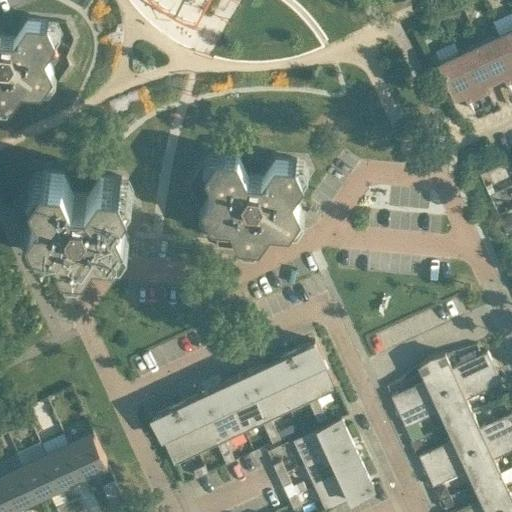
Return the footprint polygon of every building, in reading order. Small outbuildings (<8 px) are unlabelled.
[(0,99),(8,100),(13,101),(24,85),(43,87),(55,70),(46,52),(57,37),(49,18),(28,16),(15,35),(1,34),(0,31),(0,99)] [(511,25),(500,31),(511,57),(511,25)] [(511,57),(500,31),(480,40),(496,76),(505,72),(511,85),(511,57)] [(488,80),(496,76),(480,40),(460,50),(485,103),(496,98),(488,80)] [(474,108),(485,103),(460,50),(440,59),(457,94),(466,90),(474,108)] [(249,173),(240,152),(219,150),(207,167),(215,184),(204,200),(213,218),(232,220),(240,237),(261,239),(272,224),(291,225),(303,208),(294,191),(305,175),(297,157),(276,155),(263,174),(249,173)] [(74,190),(65,171),(43,169),(32,185),(40,202),(29,218),(38,236),(57,238),(65,256),(86,257),(97,242),(116,243),(127,226),(119,209),(130,193),(122,175),(101,173),(88,192),(74,190)] [(511,216),(511,214),(503,217),(508,229),(511,226),(511,216)] [(291,349),(313,396),(317,395),(337,385),(315,338),(291,349)] [(432,353),(447,386),(495,364),(488,348),(453,365),(446,350),(432,353)] [(310,398),(313,396),(291,349),(269,360),(291,407),(310,398)] [(399,408),(447,386),(432,353),(421,361),(428,376),(392,393),(399,408)] [(246,370),(268,417),(272,416),(291,407),(269,360),(246,370)] [(461,415),(474,410),(467,395),(503,379),(495,364),(447,386),(461,415)] [(245,428),(264,419),(268,417),(246,370),(223,381),(245,428)] [(200,391),(222,439),(226,437),(245,428),(223,381),(200,391)] [(442,407),(449,421),(461,415),(447,386),(399,408),(406,423),(442,407)] [(218,440),(222,439),(200,391),(177,402),(199,449),(218,440)] [(313,396),(310,398),(314,408),(322,405),(317,395),(313,396)] [(154,413),(175,460),(199,449),(177,402),(154,413)] [(319,418),(323,416),(326,415),(322,405),(314,408),(319,418)] [(461,415),(475,445),(511,428),(511,409),(480,424),(474,410),(461,415)] [(18,422),(14,410),(2,416),(7,427),(18,422)] [(353,438),(342,414),(302,433),(294,436),(305,460),(353,438)] [(461,415),(449,421),(455,436),(420,452),(427,467),(475,445),(461,415)] [(268,417),(264,419),(269,429),(276,426),(272,416),(268,417)] [(269,429),(273,439),(277,438),(281,436),(276,426),(269,429)] [(511,428),(475,445),(489,475),(501,469),(495,455),(511,446),(511,428)] [(94,429),(71,440),(85,472),(109,461),(94,429)] [(226,437),(222,439),(218,440),(223,450),(230,447),(226,437)] [(305,460),(316,483),(363,461),(353,438),(305,460)] [(62,483),(85,472),(71,440),(47,451),(62,483)] [(476,481),(489,475),(475,445),(427,467),(434,483),(470,466),(476,481)] [(223,450),(227,460),(231,459),(235,457),(230,447),(223,450)] [(0,467),(22,458),(18,449),(0,456),(0,467)] [(39,493),(62,483),(47,451),(24,462),(39,493)] [(275,463),(280,474),(288,470),(283,459),(275,463)] [(374,484),(363,461),(316,483),(327,506),(374,484)] [(16,504),(39,493),(24,462),(1,473),(16,504)] [(206,463),(195,469),(198,476),(209,471),(206,463)] [(506,479),(511,476),(511,464),(501,470),(506,479)] [(489,475),(503,505),(511,500),(511,481),(508,484),(506,479),(501,470),(501,469),(489,475)] [(288,470),(280,474),(285,485),(293,481),(288,470)] [(0,511),(16,504),(1,473),(0,473),(0,511)] [(447,511),(486,511),(503,505),(489,475),(476,481),(483,495),(447,511)] [(127,502),(116,477),(104,483),(115,508),(127,502)] [(294,482),(298,491),(307,487),(303,478),(294,482)] [(446,486),(441,484),(435,486),(440,496),(449,492),(446,486)] [(298,493),(291,497),(296,508),(303,504),(298,493)] [(89,511),(81,494),(70,499),(75,511),(89,511)] [(61,511),(75,511),(70,499),(58,504),(61,511)] [(511,511),(511,500),(503,505),(505,511),(511,511)]
